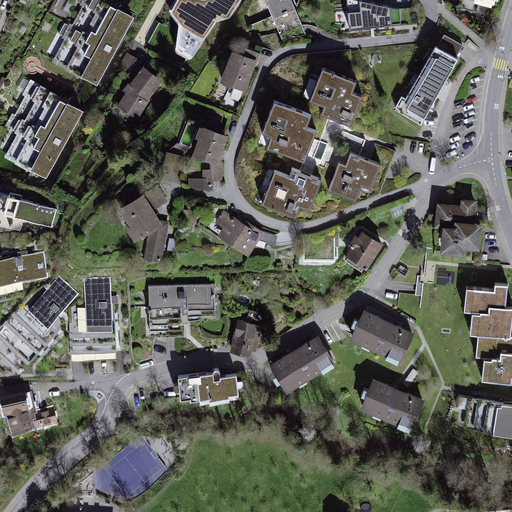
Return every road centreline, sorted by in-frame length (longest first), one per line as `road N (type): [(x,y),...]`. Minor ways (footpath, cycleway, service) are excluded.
road 1 (residential): [(430,0),(434,23),(419,36),(276,56),(261,72),(230,168),(241,208),(284,227),(311,226),(433,183)]
road 2 (residential): [(122,385),(215,354),(250,360),(327,316),(380,271),(433,183)]
road 3 (residential): [(18,511),(101,430),(122,385)]
road 4 (residential): [(492,159),(498,72),(511,25)]
road 5 (residential): [(122,385),(0,392)]
